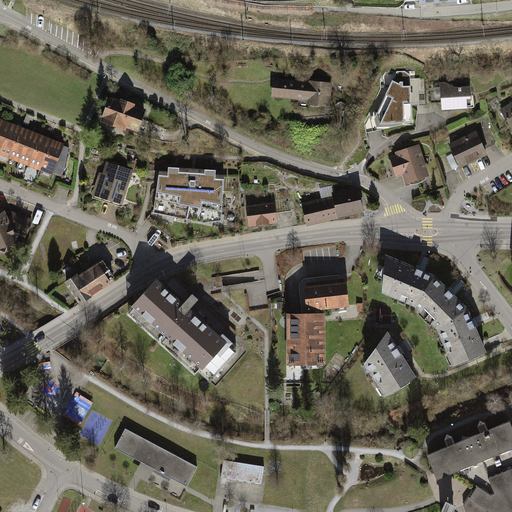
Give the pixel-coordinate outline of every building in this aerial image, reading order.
[(410,74),(404,71),(397,71),(394,77),(377,114),(379,123),(412,122),(410,74)] [(328,106),(330,83),(311,81),(310,83),(292,82),(292,81),(281,80),(281,81),(274,80),(272,95),(299,98),(301,94),(301,92),(309,93),(308,104),(328,106)] [(451,109),(467,108),(467,102),(471,102),(470,87),(456,88),(445,83),(444,86),(440,86),(442,108),(450,108),(451,109)] [(488,102),(489,111),(501,104),(497,97),(488,102)] [(135,133),(149,137),(154,123),(141,118),(144,110),(135,107),(136,103),(126,99),(125,102),(120,100),(119,101),(111,98),(104,117),(103,121),(125,129),(125,126),(136,130),(135,133)] [(511,103),(501,110),(511,127),(511,103)] [(0,151),(0,152),(11,125),(0,120),(0,151)] [(10,155),(20,129),(22,126),(17,124),(16,127),(11,125),(0,152),(10,155)] [(20,159),(30,132),(20,129),(10,155),(20,159)] [(29,163),(40,136),(30,132),(20,159),(29,163)] [(476,133),(450,145),(460,166),(486,154),(476,133)] [(41,167),(51,140),(40,136),(29,163),(41,167)] [(62,147),(63,145),(51,140),(41,167),(52,172),(55,165),(65,169),(68,150),(62,147)] [(407,181),(427,175),(417,146),(398,153),(399,156),(392,158),(397,175),(404,173),(407,181)] [(121,202),(131,171),(118,166),(118,164),(111,162),(111,164),(108,163),(104,175),(102,174),(96,194),(121,202)] [(168,172),(159,171),(154,211),(204,221),(221,219),(224,175),(215,174),(216,170),(168,167),(168,172)] [(363,210),(358,189),(343,192),(342,189),(339,190),(339,193),(333,194),(334,199),(303,206),(307,223),(363,210)] [(276,222),(274,203),(247,206),(249,225),(276,222)] [(0,243),(4,242),(5,246),(16,241),(15,238),(18,237),(20,232),(26,235),(32,221),(12,213),(12,215),(6,218),(5,216),(2,214),(3,211),(0,209),(0,243)] [(415,304),(434,277),(422,272),(423,271),(417,268),(416,269),(386,256),(385,268),(389,269),(385,279),(384,279),(383,291),(400,298),(401,295),(407,298),(406,301),(415,304)] [(421,266),(426,268),(430,259),(425,257),(421,266)] [(108,280),(112,277),(102,262),(78,277),(77,276),(67,283),(80,302),(109,283),(108,280)] [(448,290),(434,277),(415,304),(421,311),(424,309),(433,319),(432,322),(439,329),(467,309),(453,295),(453,294),(449,290),(448,290)] [(132,306),(201,368),(203,366),(214,377),(237,352),(236,347),(222,334),(220,338),(188,309),(181,317),(176,312),(183,305),(182,304),(156,280),(132,306)] [(453,289),(457,293),(466,284),(462,280),(453,289)] [(324,308),(348,305),(346,282),(305,287),(308,309),(309,309),(324,308)] [(183,305),(176,312),(181,317),(188,309),(198,299),(192,294),(182,304),(183,305)] [(453,354),(456,363),(484,351),(474,327),(475,326),(472,320),(471,320),(467,309),(439,329),(442,336),(445,336),(447,342),(445,343),(450,354),(453,354)] [(489,317),(487,312),(476,317),(478,322),(489,317)] [(324,363),(324,314),(309,314),(295,314),(288,314),(288,363),(324,363)] [(383,384),(388,392),(414,376),(400,354),(401,353),(397,347),(396,348),(387,333),(368,360),(372,366),(371,369),(380,385),(383,384)] [(407,338),(403,341),(409,351),(414,348),(407,338)] [(474,453),(511,437),(511,428),(509,421),(488,430),(485,423),(480,420),(477,426),(480,433),(468,438),(474,453)] [(197,466),(125,428),(115,448),(187,486),(197,466)] [(433,469),(474,453),(468,438),(455,443),(452,436),(447,434),(444,439),(447,447),(427,455),(433,469)] [(511,511),(511,437),(474,453),(433,469),(437,479),(450,474),(469,466),(469,470),(473,473),(475,472),(480,481),(477,484),(476,484),(473,490),(463,505),(466,511),(511,511)] [(264,466),(224,460),(221,477),(262,483),(264,466)] [(469,470),(469,466),(450,474),(473,490),(476,484),(477,484),(480,481),(475,472),(473,473),(469,470)] [(128,511),(83,488),(70,511),(128,511)] [(451,505),(445,502),(440,511),(452,511),(455,507),(451,505)]
